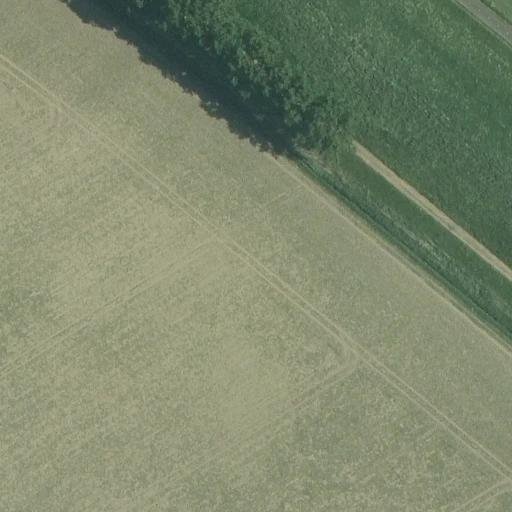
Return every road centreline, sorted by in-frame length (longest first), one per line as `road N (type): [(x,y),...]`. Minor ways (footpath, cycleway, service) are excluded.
road 1 (track): [(511,274),(169,0)]
road 2 (track): [(295,0),(511,161)]
